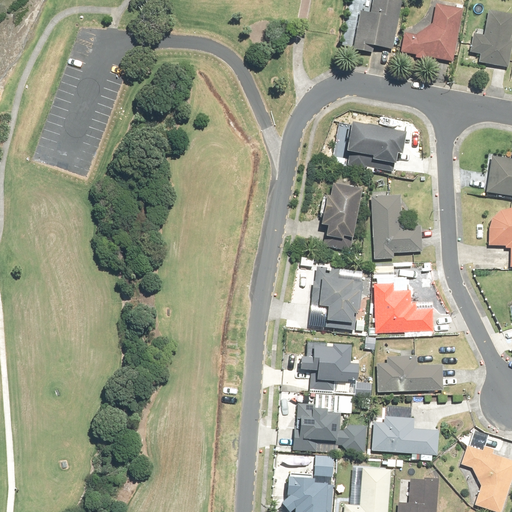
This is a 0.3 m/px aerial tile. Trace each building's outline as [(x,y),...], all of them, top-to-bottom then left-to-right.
[(391,50),(399,0),(370,0),(368,13),(357,11),(350,50),(370,54),(372,47),(391,50)] [(451,62),(461,9),(434,4),(430,24),(415,35),(402,32),(399,53),(413,55),(412,57),(424,59),(425,57),(451,62)] [(511,39),(510,39),(511,24),(511,14),(486,11),(482,35),(469,33),(466,51),(479,53),(478,62),(508,67),(511,40),(511,39)] [(350,121),(344,154),(348,155),(345,167),(368,171),(368,168),(391,172),(395,149),(401,150),(404,131),(350,121)] [(511,159),(490,156),(484,193),(511,196),(511,151),(511,152),(511,159)] [(350,250),(360,192),(329,186),(327,197),(322,196),(317,226),(322,226),(319,245),(350,250)] [(398,195),(368,197),(372,260),(392,259),(392,253),(422,251),(420,225),(400,226),(398,195)] [(487,229),(487,230),(486,247),(509,248),(508,268),(511,268),(511,209),(508,209),(507,209),(506,209),(505,210),(504,210),(503,210),(502,211),(501,211),(500,211),(500,212),(499,212),(498,213),(497,213),(496,214),(495,215),(494,215),(494,216),(493,217),(492,217),(492,218),(491,219),(491,220),(490,220),(490,221),(489,222),(489,223),(489,224),(488,225),(488,226),(487,227),(487,228),(487,229)] [(339,269),(314,267),(310,307),(323,308),(322,326),(357,329),(361,282),(338,280),(339,269)] [(392,283),(371,284),(374,334),(432,331),(431,309),(415,310),(414,303),(410,303),(409,290),(392,291),(392,283)] [(375,338),(363,337),(362,351),(374,352),(375,338)] [(314,368),(313,387),(334,389),(335,378),(357,380),(358,363),(350,363),(351,343),(332,342),(332,346),(314,344),(313,354),(300,353),(299,367),(314,368)] [(375,363),(376,392),(441,390),(440,366),(415,366),(415,356),(384,357),(384,363),(375,363)] [(370,398),(360,397),(359,410),(369,411),(370,398)] [(296,427),(293,427),(291,450),(316,452),(317,442),(338,444),(338,442),(342,442),(347,449),(364,450),(366,424),(347,423),(347,428),(338,428),(339,412),(312,410),(313,405),(297,404),(296,427)] [(372,422),(370,451),(435,455),(437,430),(412,429),(413,418),(383,416),(382,422),(372,422)] [(498,511),(500,511),(511,474),(511,460),(490,454),(492,449),(482,446),(481,451),(465,446),(460,465),(471,468),(479,486),(473,504),(498,511)] [(434,511),(437,479),(408,477),(406,503),(396,503),(395,511),(434,511)] [(329,511),(331,485),(311,484),(311,481),(284,479),(283,498),(277,505),(283,511),(329,511)] [(385,511),(388,483),(359,482),(358,505),(342,505),(341,511),(385,511)]
